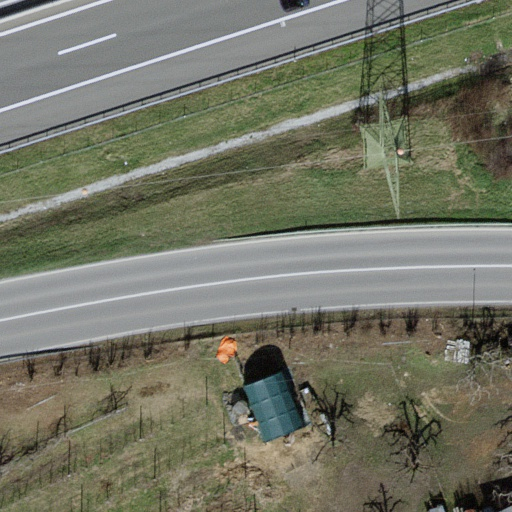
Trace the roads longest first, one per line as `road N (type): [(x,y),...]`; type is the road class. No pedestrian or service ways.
road 1 (tertiary): [(0,319),(284,274),(511,265)]
road 2 (motorway): [(0,74),(229,0)]
